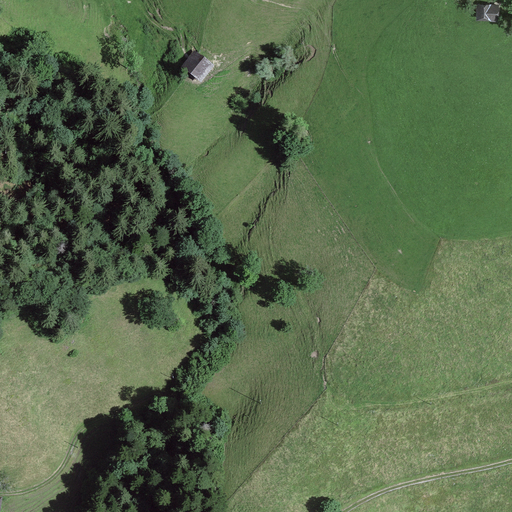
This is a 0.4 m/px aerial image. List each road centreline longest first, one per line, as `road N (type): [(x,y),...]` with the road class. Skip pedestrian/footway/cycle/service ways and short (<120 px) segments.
road 1 (track): [(0,491),(48,481),(81,429),(168,394),(208,414),(216,511)]
road 2 (track): [(343,511),(394,487),(511,461)]
